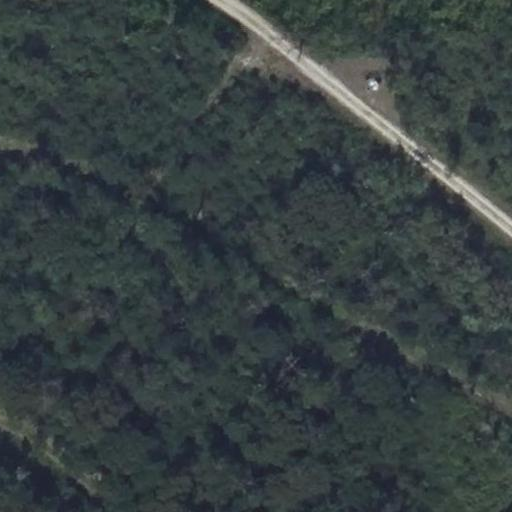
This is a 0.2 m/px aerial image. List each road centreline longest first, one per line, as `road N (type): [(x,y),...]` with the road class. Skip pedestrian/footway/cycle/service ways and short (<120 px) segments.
road 1 (track): [(214,0),(511,238)]
road 2 (track): [(113,511),(0,424)]
